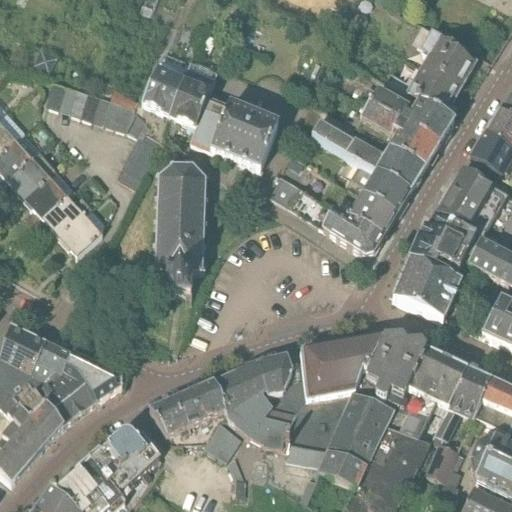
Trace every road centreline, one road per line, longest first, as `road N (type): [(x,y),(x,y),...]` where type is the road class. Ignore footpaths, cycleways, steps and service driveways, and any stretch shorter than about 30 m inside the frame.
road 1 (residential): [(511,61),(379,283)]
road 2 (residential): [(379,283),(184,153)]
road 3 (residential): [(361,315),(160,387)]
road 4 (residential): [(160,387),(98,424),(48,467),(14,511)]
road 5 (residential): [(160,387),(0,301)]
road 6 (residential): [(361,315),(511,377)]
